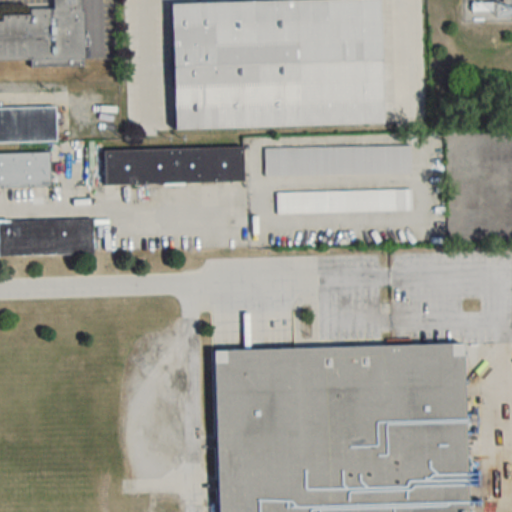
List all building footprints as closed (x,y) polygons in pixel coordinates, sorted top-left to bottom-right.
[(81,0),(52,0),(52,9),(28,9),(28,15),(0,14),(0,19),(0,21),(0,20),(0,60),(30,60),(30,66),(82,65),(81,0)] [(173,129),(382,124),(378,0),(283,0),(170,2),(173,129)] [(0,142),(55,142),(54,107),(0,107),(0,142)] [(103,150),(104,184),(242,181),(241,147),(103,150)] [(409,175),(409,147),(263,147),(263,175),(409,175)] [(0,187),(49,187),(48,153),(0,153),(0,187)] [(275,192),(276,213),(411,212),(411,190),(275,192)] [(91,220),(0,220),(0,255),(91,254),(91,220)] [(212,351),(216,511),(478,511),(477,476),(467,476),(463,343),(212,351)]
